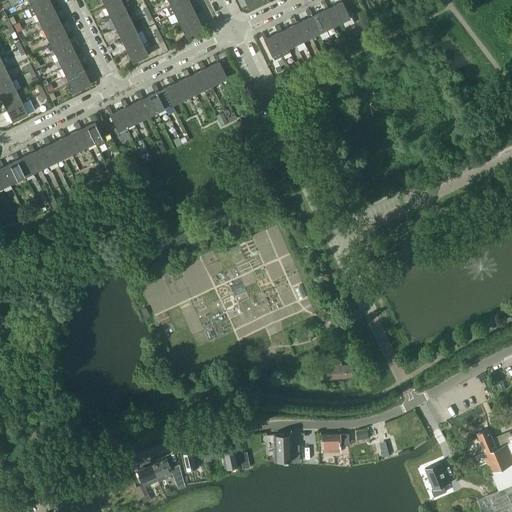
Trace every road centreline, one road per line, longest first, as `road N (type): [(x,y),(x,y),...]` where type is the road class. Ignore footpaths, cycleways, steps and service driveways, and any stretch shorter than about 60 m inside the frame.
road 1 (residential): [(36,511),(150,452),(235,430),(353,424),(415,402)]
road 2 (residential): [(336,241),(234,31)]
road 3 (unclassified): [(336,241),(511,156)]
road 4 (residential): [(114,89),(234,31)]
road 5 (residential): [(0,142),(114,89)]
